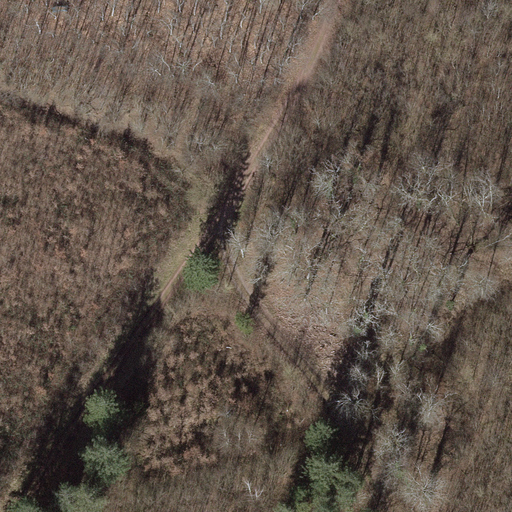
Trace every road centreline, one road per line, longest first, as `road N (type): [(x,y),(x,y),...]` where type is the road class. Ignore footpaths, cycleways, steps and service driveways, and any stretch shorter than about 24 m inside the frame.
road 1 (track): [(332,0),(319,41),(216,226),(14,511)]
road 2 (track): [(216,226),(335,402),(388,511)]
